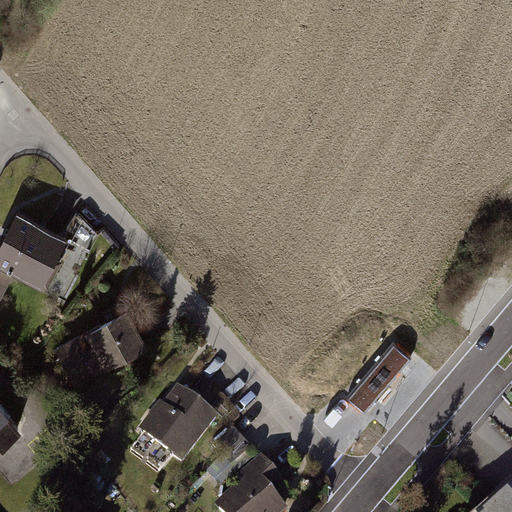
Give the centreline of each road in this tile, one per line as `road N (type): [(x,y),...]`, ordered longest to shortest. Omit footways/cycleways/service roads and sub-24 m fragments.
road 1 (residential): [(370,496),(27,117)]
road 2 (residential): [(511,326),(370,496)]
